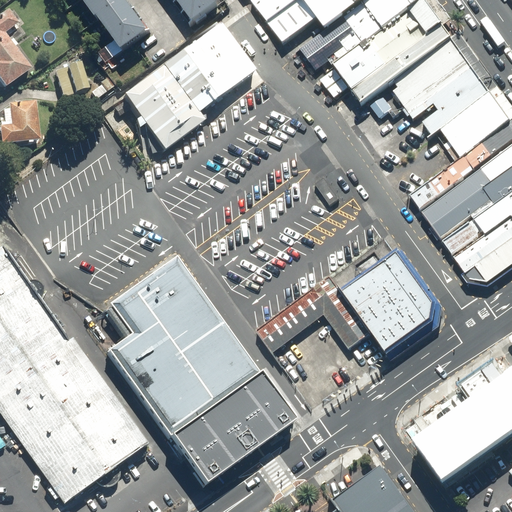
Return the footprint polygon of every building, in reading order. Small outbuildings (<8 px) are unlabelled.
[(97,24),(121,57),(148,38),(119,0),(76,0),(95,25),(97,24)] [(170,0),(192,30),(219,11),(211,0),(170,0)] [(343,20),(369,0),(259,0),(253,6),(284,46),(318,21),(327,33),(343,20)] [(423,0),(369,0),(343,20),(353,32),(340,43),(351,57),(423,0)] [(354,95),(443,31),(425,5),(335,69),(354,95)] [(0,86),(4,92),(31,72),(4,36),(18,26),(7,11),(0,16),(0,86)] [(253,73),(220,30),(163,73),(196,116),(253,73)] [(391,88),(452,44),(443,31),(354,95),(363,107),(391,88)] [(441,133),(491,98),(452,44),(391,88),(429,142),(441,133)] [(86,96),(78,68),(54,74),(61,103),(86,96)] [(196,116),(163,73),(123,103),(164,155),(203,125),(196,116)] [(441,133),(460,159),(510,124),(491,98),(441,133)] [(0,148),(38,144),(34,104),(7,107),(10,129),(0,129),(0,148)] [(410,195),(421,211),(511,145),(511,122),(510,124),(460,159),(410,195)] [(493,203),(495,206),(511,194),(511,148),(482,170),(493,185),(491,186),(484,191),(493,203)] [(491,186),(480,172),(422,215),(441,240),(493,203),(484,191),(491,186)] [(486,238),(511,218),(511,194),(495,206),(474,221),(483,233),(486,238)] [(476,268),(511,242),(511,218),(486,238),(454,260),(465,276),(476,268)] [(483,233),(474,221),(443,243),(452,256),(483,233)] [(511,242),(476,268),(488,286),(511,268),(511,242)] [(143,448),(0,249),(0,418),(63,506),(143,448)] [(442,317),(398,256),(343,295),(386,356),(442,317)] [(114,357),(172,437),(258,378),(176,266),(115,309),(138,340),(114,357)] [(370,337),(329,279),(256,331),(274,355),(326,318),(350,351),(370,337)] [(495,393),(483,376),(464,389),(477,406),(495,393)] [(258,378),(172,437),(203,481),(289,422),(258,378)] [(511,435),(511,382),(422,447),(447,482),(511,435)] [(334,504),(339,511),(411,511),(382,470),(334,504)]
